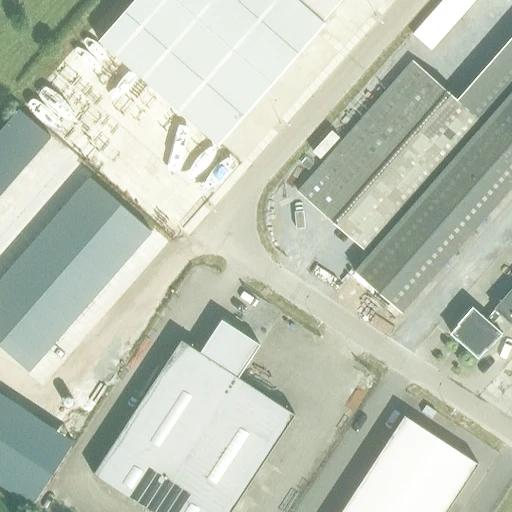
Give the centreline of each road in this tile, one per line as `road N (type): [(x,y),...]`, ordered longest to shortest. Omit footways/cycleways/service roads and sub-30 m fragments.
road 1 (unclassified): [(511,430),(256,260),(239,233),(244,196),(414,0)]
road 2 (unknown): [(238,221),(67,384),(0,376)]
